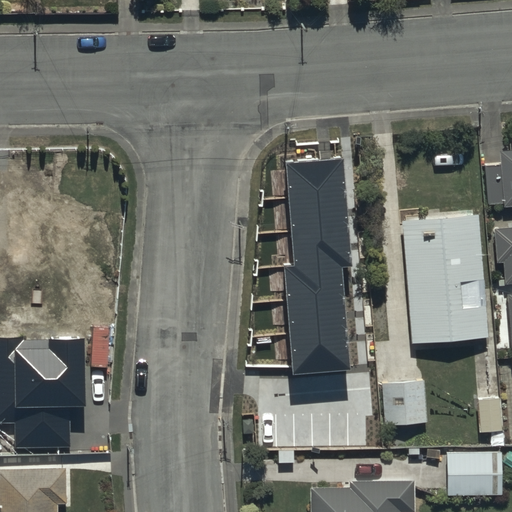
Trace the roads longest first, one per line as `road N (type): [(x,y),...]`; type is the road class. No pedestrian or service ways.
road 1 (residential): [(190,76),(195,163),(177,406),(181,511)]
road 2 (residential): [(190,76),(511,56)]
road 3 (residential): [(0,79),(190,76)]
